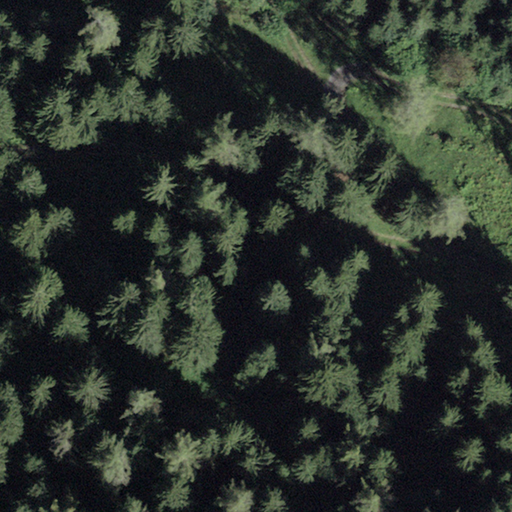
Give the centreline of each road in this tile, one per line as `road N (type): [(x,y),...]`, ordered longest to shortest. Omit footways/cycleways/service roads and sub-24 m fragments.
road 1 (track): [(467,239),(396,238),(310,217),(159,157),(0,149)]
road 2 (track): [(511,269),(445,225),(260,0)]
road 3 (track): [(331,85),(360,72),(511,124)]
